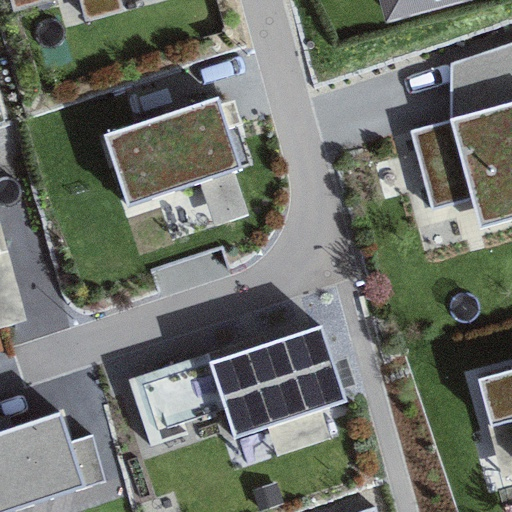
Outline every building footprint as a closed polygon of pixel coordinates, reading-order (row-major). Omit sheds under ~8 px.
[(386,0),(391,15),(446,0),(386,0)] [(511,43),(462,60),(477,114),(411,131),(432,211),(472,200),(480,230),(511,220),(511,43)] [(242,170),(218,99),(104,136),(128,208),(242,170)] [(346,402),(322,326),(210,364),(235,439),(346,402)] [(511,421),(511,371),(478,381),(491,427),(511,421)] [(170,427),(155,382),(132,389),(151,446),(163,442),(159,431),(170,427)] [(0,511),(12,511),(106,482),(93,435),(71,442),(61,413),(0,432),(0,511)]
